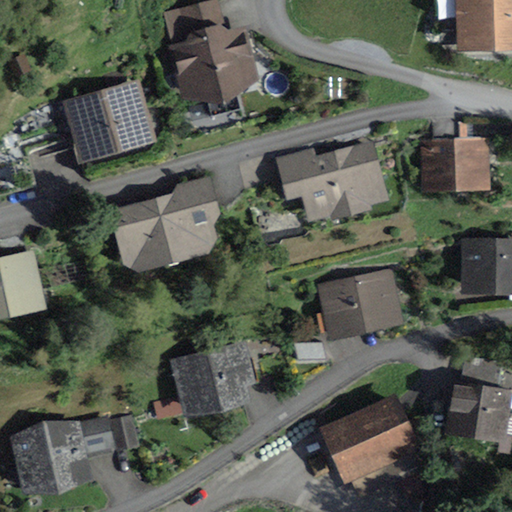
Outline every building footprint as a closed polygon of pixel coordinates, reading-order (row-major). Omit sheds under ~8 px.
[(511,0),(463,0),(464,42),(511,41),(511,0)] [(167,15),(181,72),(190,69),(196,93),(207,94),(235,87),(233,79),(252,75),(241,34),(224,38),(215,3),(167,15)] [(75,110),(87,150),(78,152),(85,174),(93,172),(87,150),(144,134),(132,89),(80,104),(80,105),(77,106),(78,109),(75,110)] [(423,139),(425,188),(487,185),(485,137),(467,137),(466,121),(433,123),(433,139),(423,139)] [(282,160),(287,177),(280,179),(285,195),(305,190),(312,213),(336,207),(341,199),(349,203),(353,196),(361,200),(382,195),(369,147),(344,154),(341,159),(332,162),(327,159),(312,163),(310,153),(282,160)] [(181,187),(174,201),(176,210),(170,212),(165,206),(159,205),(152,209),(151,218),(145,219),(144,215),(119,222),(123,236),(130,240),(135,259),(153,254),(155,260),(163,258),(163,261),(169,264),(177,262),(181,256),(180,254),(188,252),(187,245),(204,241),(197,216),(215,212),(206,181),(181,187)] [(511,244),(468,244),(468,285),(511,285),(511,244)] [(0,309),(38,302),(28,258),(0,263),(0,309)] [(387,274),(324,287),(334,331),(371,323),(373,331),(383,328),(382,321),(395,318),(387,274)] [(248,346),(177,363),(189,412),(243,398),(238,381),(256,377),(248,346)] [(451,427),(501,434),(508,382),(478,377),(475,391),(457,388),(451,427)] [(329,431),(348,473),(413,444),(394,401),(329,431)] [(112,420),(118,448),(136,443),(130,416),(112,420)] [(34,428),(35,435),(16,439),(27,488),(85,475),(81,456),(111,449),(105,420),(49,432),(48,425),(34,428)]
